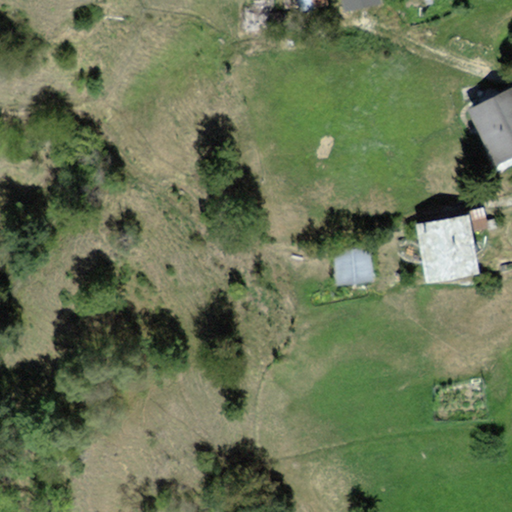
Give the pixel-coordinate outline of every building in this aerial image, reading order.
[(302,0),(304,9),(332,4),(330,0),(302,0)] [(358,0),(361,10),(398,0),(358,0)] [(511,153),(511,91),(472,111),(497,161),(511,153)] [(466,219),(420,227),(429,279),(475,271),(466,219)] [(334,253),(339,284),(374,277),(368,247),(334,253)]
